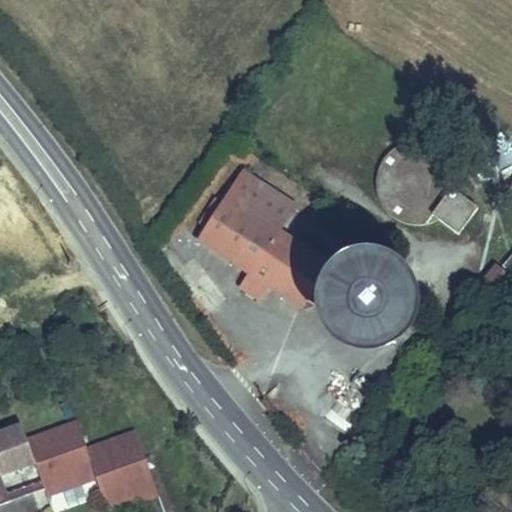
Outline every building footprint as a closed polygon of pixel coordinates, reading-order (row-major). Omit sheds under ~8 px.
[(438,214),(450,197),(449,175),(436,159),(415,153),(395,160),(383,177),(384,199),(397,216),(417,222),(438,214)] [(193,236),(227,259),(274,191),(240,167),(193,236)] [(292,203),(274,191),(227,259),(243,270),(237,279),(257,292),(263,283),(297,306),(328,261),(276,225),(292,203)] [(468,209),(450,197),(438,214),(456,227),(468,209)] [(511,263),(511,242),(507,239),(490,265),(505,274),(511,263)] [(414,305),(411,293),(404,281),(393,271),(387,267),(379,264),(367,261),(358,262),(341,266),(331,272),(321,283),(314,296),(311,308),(311,322),(316,336),(323,347),(333,356),(345,362),(358,365),(368,365),(378,363),(386,360),(399,351),(404,345),(411,332),(415,320),(414,305)] [(461,283),(443,311),(455,319),(473,291),(461,283)] [(348,434),(360,415),(335,399),(323,418),(348,434)] [(155,482),(133,425),(83,444),(73,417),(24,436),(42,481),(47,494),(96,475),(106,501),(155,482)] [(0,497),(42,481),(24,436),(17,419),(0,425),(0,497)]
